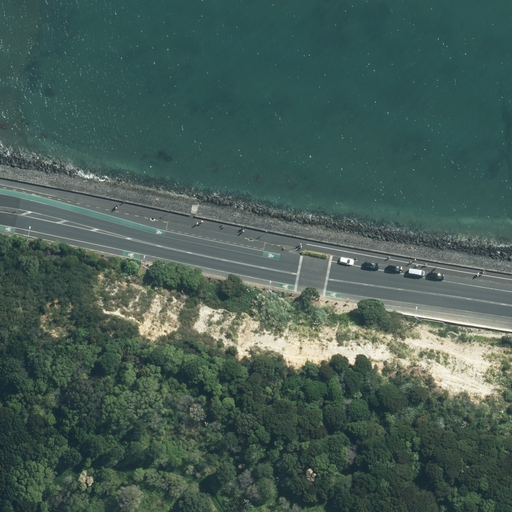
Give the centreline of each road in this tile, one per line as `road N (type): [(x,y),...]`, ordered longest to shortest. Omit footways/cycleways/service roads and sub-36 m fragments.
road 1 (primary): [(114,235),(312,276),(511,305)]
road 2 (track): [(29,511),(52,483),(94,469),(146,468),(188,475),(223,511)]
